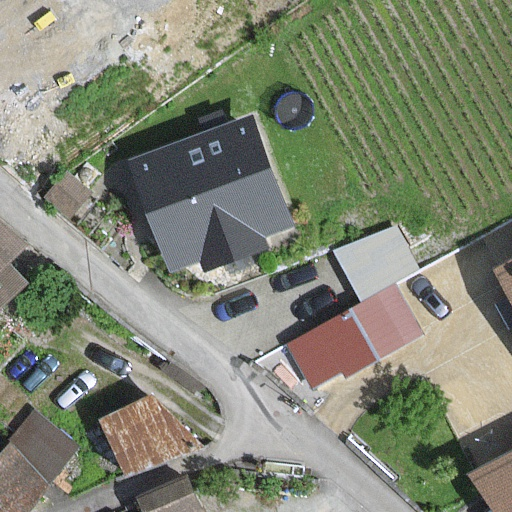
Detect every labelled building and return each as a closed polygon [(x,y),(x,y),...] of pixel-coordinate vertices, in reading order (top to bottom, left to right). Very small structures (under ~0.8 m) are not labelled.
[(254,119),(137,160),(175,266),(204,256),(208,265),(264,245),(261,235),(291,225),(254,119)] [(36,167),(19,153),(7,167),(25,181),(36,167)] [(89,192),(67,174),(48,196),(70,214),(89,192)] [(22,248),(0,226),(0,303),(22,281),(6,265),(22,248)] [(419,269),(397,226),(339,251),(363,297),(419,269)] [(511,264),(502,270),(511,287),(511,264)] [(420,333),(396,288),(293,343),(314,382),(344,365),(348,372),(420,333)] [(128,469),(196,444),(153,400),(108,417),(128,469)] [(74,445),(34,415),(14,447),(46,487),(74,445)] [(14,447),(0,457),(0,511),(28,511),(46,487),(14,447)] [(502,511),(511,511),(511,456),(479,474),(502,511)] [(200,511),(187,483),(147,500),(152,511),(200,511)]
